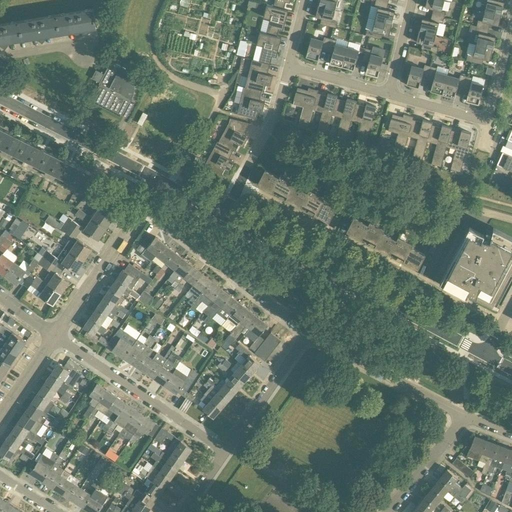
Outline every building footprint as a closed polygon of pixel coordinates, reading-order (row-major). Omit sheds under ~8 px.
[(274,0),(273,6),(267,4),(266,5),(284,9),(286,3),(290,4),(290,0),(274,0)] [(318,1),(317,5),(335,10),(343,11),(345,0),(319,0),(319,1),(318,1)] [(442,11),(444,0),(426,0),(425,7),(433,9),(432,15),(444,18),(445,12),(442,11)] [(486,0),(484,10),(502,14),(503,10),(502,10),(504,2),(496,0),(486,0)] [(378,8),(375,19),(393,24),(394,20),(393,20),(395,12),(386,10),(388,4),(376,1),(374,7),(378,8)] [(260,31),(259,32),(277,37),(279,30),(283,31),(286,20),(281,19),(284,9),(266,5),(263,17),(270,18),(266,33),(260,31)] [(332,21),(335,10),(317,5),(316,9),(317,9),(315,17),(321,18),(320,24),(336,28),(337,22),(332,21)] [(56,15),(59,34),(74,31),(75,35),(82,34),(81,30),(96,28),(93,9),(56,15)] [(502,14),(484,10),(482,21),(478,20),(477,26),(476,26),(489,29),(490,24),(498,26),(500,18),(501,18),(502,14)] [(38,37),(38,41),(45,40),(44,36),(59,34),(56,15),(19,21),(22,40),(38,37)] [(442,24),(444,18),(432,15),(430,21),(422,19),(420,27),(419,26),(418,30),(436,35),(439,23),(442,24)] [(392,28),(393,24),(375,19),(372,31),(367,30),(365,36),(382,40),(383,34),(389,36),(391,28),(392,28)] [(22,40),(19,21),(0,24),(0,43),(1,47),(8,46),(7,42),(22,40)] [(470,24),(470,25),(466,42),(476,45),(494,49),(495,45),(494,45),(496,37),(487,35),(489,29),(476,26),(477,26),(470,24)] [(333,28),(327,26),(324,37),(330,38),(333,28)] [(433,46),(436,35),(418,30),(417,34),(418,34),(416,42),(422,44),(420,49),(437,54),(438,48),(433,46)] [(277,37),(259,32),(257,44),(263,45),(259,62),(270,65),(272,57),(276,58),(279,47),(275,46),(277,37)] [(327,51),(330,39),(324,37),(323,41),(311,38),(305,57),(314,60),(314,59),(318,60),(321,50),(327,51)] [(342,67),(347,47),(347,48),(335,44),(336,41),(330,39),(327,51),(333,53),(329,64),(338,66),(342,67)] [(494,49),(476,45),(473,56),(468,55),(466,61),(482,65),(484,59),(490,61),(492,53),(493,53),(494,49)] [(362,61),(366,49),(360,47),(359,51),(347,48),(347,47),(342,67),(346,68),(345,68),(354,71),(357,60),(362,61)] [(245,50),(238,48),(236,55),(243,57),(245,50)] [(366,49),(362,61),(368,63),(365,73),(370,74),(369,75),(378,77),(383,58),(371,54),(372,51),(366,49)] [(248,77),(245,88),(260,91),(260,92),(264,93),(266,85),(270,86),(273,76),(264,74),(265,71),(267,71),(268,65),(271,66),(271,65),(270,65),(259,62),(252,60),(252,61),(253,61),(249,77),(248,77)] [(126,70),(125,69),(121,67),(111,62),(106,70),(104,75),(101,74),(102,72),(96,83),(97,83),(98,81),(100,82),(99,85),(99,86),(92,100),(121,115),(124,116),(127,118),(134,104),(131,102),(132,100),(132,98),(134,95),(134,91),(134,87),(133,83),(132,80),(130,76),(128,72),(127,72),(127,71),(126,70)] [(427,79),(431,67),(425,65),(424,69),(411,65),(406,85),(414,87),(419,88),(421,77),(427,79)] [(442,94),(448,74),(447,74),(447,75),(436,72),(437,68),(431,67),(427,79),(433,81),(430,92),(438,94),(438,93),(442,94)] [(463,89),(466,77),(460,75),(459,79),(448,75),(448,74),(442,94),(446,95),(446,96),(454,99),(457,87),(463,89)] [(241,75),(239,83),(245,84),(247,76),(241,75)] [(466,77),(463,89),(469,90),(466,101),(470,102),(470,103),(478,105),(483,85),(471,82),(472,78),(466,77)] [(240,104),(237,114),(256,119),(258,111),(262,113),(265,103),(256,101),(257,98),(259,98),(260,92),(260,91),(245,88),(241,104),(240,104)] [(307,130),(313,110),(312,110),(317,94),(318,91),(308,88),(307,93),(304,92),(304,90),(297,88),(293,105),(303,107),(298,127),(307,130)] [(323,96),(317,94),(312,110),(313,110),(322,113),(317,133),(327,135),(332,115),(336,99),(337,99),(337,96),(328,94),(326,98),(323,98),(323,96)] [(343,101),(337,99),(336,99),(332,115),(341,118),(336,138),(346,141),(351,121),(356,105),(357,102),(347,99),(346,104),(342,103),(343,101)] [(362,106),(356,105),(351,121),(361,123),(355,143),(365,146),(370,128),(372,129),(374,122),(372,121),(376,107),(366,104),(365,109),(362,108),(362,106)] [(142,126),(147,115),(143,113),(138,123),(142,126)] [(402,156),(408,137),(408,136),(412,120),(413,117),(403,115),(402,119),(399,119),(399,117),(392,115),(388,131),(398,134),(393,154),(402,156)] [(224,132),(218,142),(233,150),(232,150),(236,152),(239,145),(243,147),(248,138),(240,134),(242,131),(243,132),(248,124),(250,125),(250,124),(230,119),(231,120),(230,123),(225,133),(224,132)] [(419,122),(412,120),(408,136),(408,137),(417,139),(412,159),(422,162),(427,142),(431,126),(432,126),(433,123),(423,120),(421,125),(418,124),(419,122)] [(438,127),(432,126),(431,126),(427,142),(437,144),(431,164),(441,167),(446,147),(451,131),(452,128),(442,125),(441,130),(437,129),(438,127)] [(10,133),(4,131),(0,138),(0,147),(18,157),(26,141),(19,138),(20,136),(11,131),(10,133)] [(457,133),(451,131),(446,147),(456,150),(450,170),(460,172),(465,155),(468,155),(470,148),(467,147),(471,133),(461,131),(460,136),(457,135),(457,133)] [(18,157),(26,160),(40,167),(48,152),(42,149),(43,147),(34,142),(33,145),(26,141),(18,157)] [(210,157),(209,156),(204,166),(221,176),(225,169),(229,171),(234,162),(226,158),(228,155),(229,156),(232,150),(233,150),(218,142),(210,157)] [(511,150),(503,146),(500,152),(511,157),(511,156),(511,150)] [(62,178),(70,163),(64,160),(65,158),(56,153),(55,156),(48,152),(40,167),(62,178)] [(497,165),(511,171),(511,156),(511,157),(500,152),(498,158),(500,160),(499,162),(498,162),(497,165)] [(86,168),(78,164),(76,163),(75,166),(70,163),(62,178),(84,189),(92,174),(85,171),(86,168)] [(272,192),(274,189),(273,189),(279,178),(265,170),(257,184),(272,192)] [(281,174),(279,178),(273,189),(274,189),(287,196),(288,196),(293,185),(294,186),(296,182),(281,174)] [(288,196),(287,196),(286,199),(300,207),(302,204),(308,193),(307,193),(294,186),(293,185),(288,196)] [(309,189),(307,193),(308,193),(302,204),(316,211),(322,200),(324,197),(309,189)] [(90,192),(85,197),(98,207),(102,200),(90,192)] [(316,211),(314,214),(329,222),(336,208),(322,200),(316,211)] [(94,211),(90,217),(106,228),(111,221),(110,220),(113,215),(101,207),(96,213),(94,211)] [(106,228),(90,217),(79,209),(75,215),(88,224),(84,230),(98,240),(106,228)] [(55,229),(57,227),(59,223),(49,216),(45,222),(55,229)] [(64,223),(79,233),(83,228),(68,217),(64,223)] [(361,239),(363,236),(368,225),(354,217),(346,231),(361,239)] [(0,222),(0,224),(4,227),(8,221),(3,218),(0,222)] [(11,229),(15,232),(22,222),(16,218),(9,229),(11,229)] [(15,232),(11,229),(9,232),(13,234),(20,239),(29,226),(22,221),(22,222),(15,232)] [(370,222),(368,225),(363,236),(376,243),(377,243),(382,232),(383,233),(385,229),(370,222)] [(79,233),(64,223),(60,229),(75,239),(79,233)] [(492,310),(493,310),(511,272),(511,238),(488,225),(483,234),(469,227),(466,233),(460,230),(434,279),(492,310)] [(377,243),(376,243),(375,246),(389,254),(391,251),(397,240),(396,240),(383,233),(382,232),(377,243)] [(151,261),(156,255),(157,255),(165,245),(155,237),(153,241),(147,236),(136,250),(144,256),(151,261)] [(398,236),(396,240),(397,240),(391,251),(405,258),(411,247),(411,248),(413,244),(398,236)] [(7,239),(0,247),(0,249),(4,253),(12,242),(7,239)] [(69,240),(64,247),(83,261),(91,249),(78,240),(75,244),(69,240)] [(165,262),(174,252),(165,245),(157,255),(165,262)] [(76,272),(83,261),(64,247),(57,258),(46,250),(42,255),(43,256),(63,270),(66,266),(76,272)] [(425,255),(411,248),(411,247),(405,258),(403,261),(418,269),(425,255)] [(174,252),(165,262),(175,270),(184,259),(174,252)] [(0,272),(5,276),(14,262),(2,254),(0,256),(0,272)] [(36,276),(61,293),(69,282),(60,276),(63,270),(43,256),(38,263),(50,272),(43,281),(36,276)] [(432,259),(427,257),(424,264),(428,266),(432,259)] [(31,272),(39,262),(34,258),(26,269),(31,272)] [(180,283),(185,277),(193,267),(184,259),(175,270),(170,276),(175,280),(171,286),(175,289),(180,283)] [(14,262),(5,276),(16,284),(26,271),(14,262)] [(129,264),(124,270),(123,269),(116,279),(131,290),(140,277),(143,273),(142,273),(137,269),(129,264)] [(156,274),(161,268),(157,265),(152,271),(156,274)] [(193,267),(185,277),(194,285),(202,274),(193,267)] [(202,274),(194,285),(189,291),(193,295),(187,302),(192,306),(197,301),(212,281),(202,274)] [(61,293),(36,276),(34,279),(29,275),(28,276),(22,284),(28,288),(27,290),(38,298),(40,296),(53,305),(61,293)] [(110,289),(120,296),(123,292),(128,295),(129,293),(136,299),(137,297),(138,298),(140,295),(131,290),(116,279),(110,289)] [(221,289),(212,281),(197,301),(192,306),(191,308),(194,311),(202,301),(208,306),(213,300),(221,289)] [(180,283),(175,289),(179,292),(184,286),(180,283)] [(103,299),(118,309),(125,299),(120,296),(110,289),(103,299)] [(208,306),(204,312),(208,315),(204,321),(208,324),(217,313),(230,296),(221,289),(213,300),(208,306)] [(148,305),(149,305),(154,297),(144,290),(139,298),(148,305)] [(156,296),(151,303),(157,309),(163,302),(156,296)] [(227,319),(240,303),(230,296),(217,313),(221,316),(226,320),(227,319)] [(117,312),(124,316),(126,314),(118,309),(103,299),(96,308),(107,316),(112,319),(117,312)] [(249,311),(240,303),(227,319),(237,326),(249,311)] [(101,325),(107,316),(96,308),(90,318),(101,325)] [(235,339),(246,325),(250,328),(258,318),(249,311),(237,326),(230,335),(235,339)] [(165,320),(155,314),(152,319),(161,325),(165,320)] [(103,345),(107,340),(101,336),(100,338),(94,334),(97,331),(103,335),(107,329),(101,325),(90,318),(83,328),(88,331),(85,336),(84,336),(96,344),(98,341),(103,345)] [(254,342),(250,347),(255,352),(259,347),(263,342),(258,338),(268,325),(258,318),(250,328),(245,335),(254,342)] [(116,328),(119,324),(113,320),(110,324),(116,328)] [(137,340),(120,328),(109,342),(108,343),(106,346),(124,359),(133,346),(137,340)] [(267,337),(276,344),(280,340),(271,332),(267,337)] [(4,345),(18,354),(26,342),(25,341),(25,340),(23,338),(21,339),(12,333),(4,345)] [(200,334),(198,338),(207,344),(209,340),(200,334)] [(226,340),(231,344),(235,339),(230,335),(226,340)] [(212,337),(207,344),(213,348),(218,342),(212,337)] [(267,337),(263,342),(272,349),(276,344),(267,337)] [(153,344),(147,340),(145,344),(137,340),(133,346),(124,359),(134,366),(147,347),(150,348),(153,344)] [(18,354),(4,345),(0,342),(0,359),(10,366),(18,354)] [(263,342),(259,347),(268,354),(272,349),(263,342)] [(246,360),(242,364),(252,373),(260,364),(250,355),(251,354),(239,344),(235,348),(240,352),(239,353),(246,360)] [(153,360),(148,357),(153,350),(150,348),(147,347),(134,366),(144,372),(153,360)] [(265,359),(268,354),(259,347),(255,352),(265,359)] [(144,372),(154,379),(163,366),(167,360),(170,362),(173,358),(167,354),(164,357),(157,353),(153,360),(144,372)] [(167,360),(163,366),(154,379),(164,386),(173,373),(176,368),(183,358),(175,353),(173,358),(170,362),(167,360)] [(10,366),(0,359),(0,376),(2,378),(10,366)] [(222,363),(228,368),(231,364),(226,359),(222,363)] [(228,368),(222,363),(220,362),(217,366),(224,372),(228,368)] [(58,363),(51,373),(63,381),(71,387),(81,373),(66,363),(64,367),(58,363)] [(234,374),(244,382),(252,373),(242,364),(234,374)] [(186,392),(198,374),(192,369),(188,376),(176,368),(173,373),(164,386),(176,394),(178,392),(184,396),(186,392)] [(56,391),(63,381),(51,373),(45,383),(56,391)] [(226,383),(236,392),(244,382),(234,374),(226,383)] [(212,386),(214,384),(216,382),(210,377),(207,381),(207,382),(212,386)] [(85,388),(88,383),(83,380),(79,384),(85,388)] [(212,386),(207,382),(204,385),(209,390),(205,395),(221,409),(229,400),(219,391),(212,386)] [(45,383),(38,392),(50,400),(56,391),(45,383)] [(236,392),(226,383),(219,391),(229,400),(236,392)] [(87,419),(91,413),(107,391),(97,384),(89,395),(93,397),(89,404),(90,405),(83,415),(87,418),(87,419)] [(63,395),(69,399),(72,395),(66,390),(63,395)] [(101,420),(116,397),(107,391),(91,413),(96,416),(101,420)] [(43,410),(46,413),(53,403),(50,400),(38,392),(31,402),(43,410)] [(195,397),(189,393),(186,398),(191,402),(195,397)] [(63,395),(59,399),(66,403),(69,399),(63,395)] [(221,409),(205,395),(204,395),(200,399),(207,405),(203,410),(213,418),(221,409)] [(136,410),(116,397),(101,420),(111,426),(111,427),(114,429),(112,432),(118,436),(136,410)] [(36,420),(43,410),(31,402),(25,412),(36,420)] [(146,417),(136,410),(118,436),(123,440),(125,437),(130,440),(146,417)] [(18,422),(45,440),(37,434),(43,425),(36,420),(25,412),(18,422)] [(54,420),(55,419),(49,415),(46,419),(52,423),(53,421),(54,420)] [(148,434),(152,437),(159,426),(146,417),(130,440),(126,446),(130,448),(138,437),(140,438),(144,431),(148,434)] [(33,439),(42,445),(45,440),(18,422),(11,432),(23,440),(25,436),(32,441),(33,439)] [(174,436),(162,428),(155,438),(161,443),(166,436),(171,440),(174,436)] [(78,435),(84,438),(86,434),(81,430),(78,435)] [(32,460),(35,455),(24,448),(27,443),(23,440),(11,432),(5,442),(16,449),(22,453),(29,458),(32,460)] [(467,456),(479,461),(487,440),(475,436),(467,456)] [(169,448),(185,459),(192,449),(176,437),(169,448)] [(487,471),(488,471),(498,445),(487,440),(479,461),(485,463),(481,473),(486,475),(487,471)] [(0,454),(8,460),(16,449),(5,442),(0,448),(0,454)] [(82,444),(78,451),(84,455),(89,448),(82,444)] [(165,453),(151,444),(148,448),(154,452),(167,461),(178,469),(185,459),(169,448),(165,453)] [(509,449),(498,445),(488,471),(492,473),(494,467),(501,469),(509,449)] [(42,481),(52,488),(64,470),(59,466),(67,452),(63,449),(59,456),(53,464),(42,481)] [(507,472),(504,478),(510,480),(511,474),(511,473),(511,449),(509,449),(501,469),(507,472)] [(96,462),(101,455),(95,451),(90,457),(96,462)] [(163,467),(160,471),(171,478),(178,469),(167,461),(154,452),(150,456),(157,461),(155,463),(163,467)] [(26,462),(29,458),(22,453),(19,458),(26,462)] [(53,464),(59,456),(53,453),(50,458),(48,457),(42,454),(38,461),(30,474),(42,481),(53,464)] [(452,463),(470,477),(474,472),(456,458),(452,463)] [(160,471),(157,475),(150,470),(149,471),(140,465),(137,469),(140,471),(147,476),(153,480),(164,488),(171,478),(160,471)] [(471,490),(465,485),(462,488),(454,482),(458,478),(447,469),(439,479),(464,498),(471,490)] [(63,495),(71,482),(74,477),(64,470),(52,488),(63,495)] [(143,480),(147,476),(140,471),(137,476),(143,480)] [(96,489),(96,488),(100,482),(95,479),(91,486),(96,489)] [(447,491),(461,503),(464,498),(439,479),(432,488),(443,497),(447,491)] [(153,480),(147,490),(158,498),(164,488),(153,480)] [(158,498),(147,490),(143,494),(136,489),(135,490),(122,481),(119,486),(124,489),(127,491),(151,508),(158,498)] [(71,482),(63,495),(73,501),(81,488),(71,482)] [(483,484),(483,486),(480,491),(490,496),(493,488),(483,484)] [(91,495),(81,488),(73,501),(83,508),(91,495)] [(96,489),(91,495),(83,508),(89,511),(97,511),(108,496),(96,488),(96,489)] [(432,488),(425,497),(435,506),(443,497),(432,488)] [(125,505),(136,511),(147,511),(151,508),(127,491),(124,495),(129,499),(125,505)] [(501,502),(507,505),(511,493),(506,491),(501,502)] [(425,497),(417,506),(424,511),(430,511),(435,506),(425,497)] [(494,511),(498,505),(491,501),(486,509),(490,511),(494,511)] [(7,502),(0,511),(14,511),(17,509),(7,502)]
